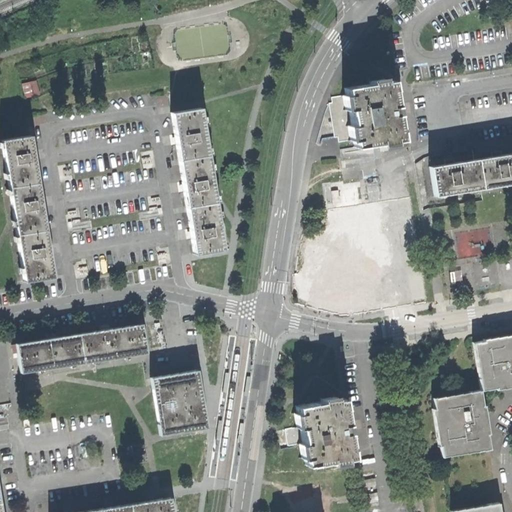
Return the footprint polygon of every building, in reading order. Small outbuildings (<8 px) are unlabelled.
[(345,94),(342,94),(344,109),(348,108),(351,124),(346,125),(349,139),(352,139),(353,146),(378,142),(379,145),(394,142),(394,139),(400,138),(396,113),(394,104),(390,79),(384,80),(384,77),(368,80),(369,82),(344,87),(345,94)] [(24,82),(27,97),(42,95),(39,80),(24,82)] [(344,109),(342,94),(332,96),(333,101),(329,102),(335,136),(338,135),(339,141),(349,139),(346,125),(351,124),(348,108),(344,109)] [(169,112),(172,127),(173,136),(177,159),(206,154),(199,107),(169,112)] [(36,180),(32,158),(31,148),(28,133),(0,137),(0,142),(7,185),(36,180)] [(492,155),(476,157),(481,187),(511,181),(511,151),(501,153),(501,150),(496,151),(491,152),(492,155)] [(177,159),(180,174),(181,183),(185,206),(214,201),(206,154),(177,159)] [(444,162),(429,165),(433,194),(481,187),(476,157),(454,161),(453,158),(447,159),(444,159),(444,162)] [(43,228),(40,205),(38,196),(36,180),(7,185),(14,232),(43,228)] [(185,206),(188,221),(189,230),(193,253),(222,248),(214,201),(185,206)] [(51,275),(47,253),(46,244),(43,228),(14,232),(22,280),(51,275)] [(310,256),(312,270),(315,270),(318,286),(315,286),(317,300),(319,300),(321,308),(346,303),(347,306),(361,304),(361,301),(368,300),(364,275),(368,274),(367,269),(366,265),(362,266),(358,241),(351,242),(351,239),(336,241),(337,244),(311,248),(313,255),(310,256)] [(315,270),(312,270),(301,272),(304,288),(315,286),(318,286),(315,270)] [(140,320),(109,325),(100,327),(77,330),(82,360),(145,349),(140,320)] [(77,330),(55,334),(46,336),(15,341),(20,370),(82,360),(77,330)] [(440,456),(490,447),(485,420),(480,388),(511,383),(511,382),(511,332),(471,339),(479,388),(431,396),(440,456)] [(149,375),(158,433),(205,425),(201,400),(196,367),(149,375)] [(293,412),(296,425),(299,425),(302,441),(298,442),(301,456),(303,456),(304,463),(330,458),(330,461),(345,459),(344,456),(351,454),(347,430),(351,429),(350,424),(349,420),(346,421),(342,396),(335,397),(334,394),(320,397),(320,400),(295,404),(296,411),(293,412)] [(288,444),(298,442),(302,441),(299,425),(296,425),(285,427),(288,444)] [(135,460),(145,458),(143,443),(133,445),(135,460)] [(171,511),(169,495),(153,498),(144,499),(128,502),(130,511),(171,511)] [(500,511),(499,500),(450,508),(450,511),(500,511)] [(130,511),(128,502),(113,504),(103,506),(88,508),(88,511),(130,511)]
